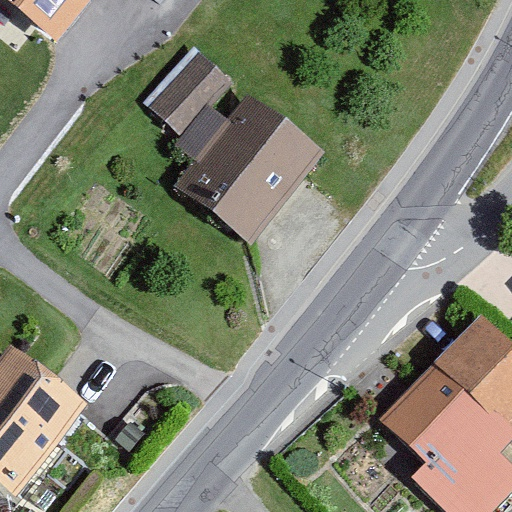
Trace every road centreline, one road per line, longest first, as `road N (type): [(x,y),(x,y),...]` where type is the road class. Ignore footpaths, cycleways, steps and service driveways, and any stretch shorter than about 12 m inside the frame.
road 1 (tertiary): [(273,372),(495,91),(511,56)]
road 2 (residential): [(273,372),(427,265),(511,169)]
road 3 (unknown): [(0,247),(103,327),(225,391)]
road 4 (tertiary): [(161,511),(273,372)]
